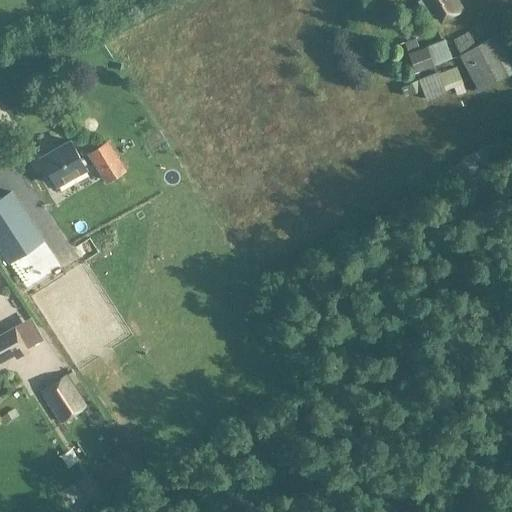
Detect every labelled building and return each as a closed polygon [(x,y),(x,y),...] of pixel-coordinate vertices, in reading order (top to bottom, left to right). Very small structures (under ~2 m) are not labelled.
[(419,0),(416,2),(422,12),(432,6),(441,21),(462,9),(457,0),(419,0)] [(469,32),(454,40),(461,54),(476,46),(469,32)] [(461,54),(459,56),(478,92),(511,73),(511,60),(498,34),(476,46),(461,54)] [(445,39),(427,46),(431,55),(434,64),(452,57),(445,39)] [(427,46),(409,53),(412,63),(431,55),(427,46)] [(447,94),(439,72),(419,79),(427,101),(447,94)] [(56,184),(77,172),(85,167),(70,141),(41,158),(56,184)] [(106,181),(111,179),(112,181),(121,175),(119,173),(123,170),(106,143),(89,154),(106,181)] [(11,192),(0,199),(0,247),(9,262),(43,240),(11,192)] [(50,269),(33,276),(42,297),(59,289),(50,269)] [(15,327),(0,335),(0,362),(15,354),(17,358),(29,352),(15,327)] [(85,406),(66,375),(42,391),(62,421),(85,406)] [(91,472),(104,492),(117,483),(121,490),(135,481),(136,483),(145,477),(128,450),(121,455),(119,453),(91,472)]
